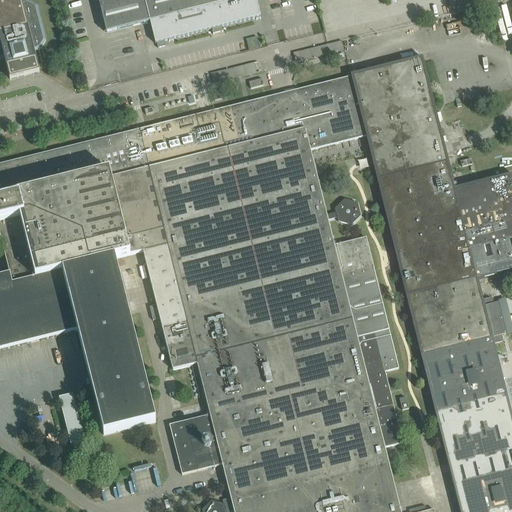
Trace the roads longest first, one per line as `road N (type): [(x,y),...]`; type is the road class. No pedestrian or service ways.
road 1 (unknown): [(133,268),(173,477),(126,511)]
road 2 (unknown): [(103,67),(296,15),(300,0)]
